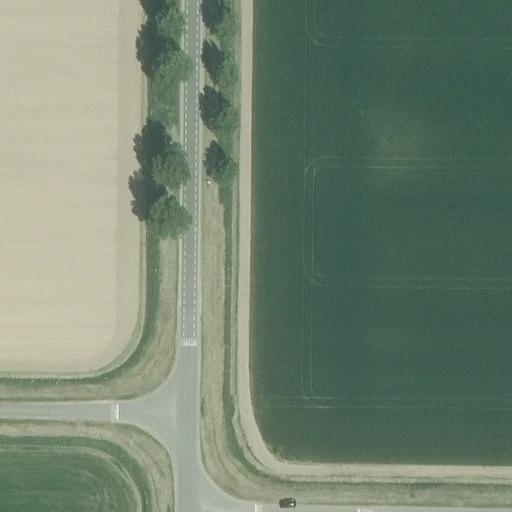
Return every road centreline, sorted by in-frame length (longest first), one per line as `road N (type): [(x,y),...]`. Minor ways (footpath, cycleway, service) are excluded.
road 1 (unclassified): [(191,0),(187,414)]
road 2 (unclassified): [(0,412),(187,414)]
